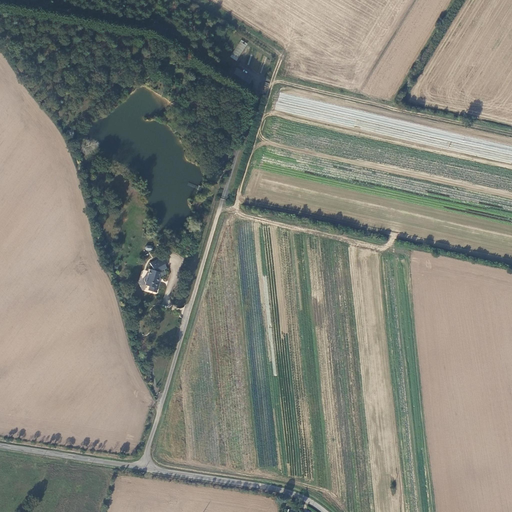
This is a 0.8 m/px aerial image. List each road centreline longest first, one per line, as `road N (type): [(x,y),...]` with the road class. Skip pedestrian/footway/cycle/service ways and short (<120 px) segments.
road 1 (track): [(511,261),(241,200),(279,53),(196,0)]
road 2 (unclassified): [(146,467),(222,192),(256,103)]
road 3 (track): [(272,80),(511,133)]
road 4 (unclassified): [(146,467),(285,490),(324,511)]
road 5 (unclassified): [(0,444),(146,467)]
